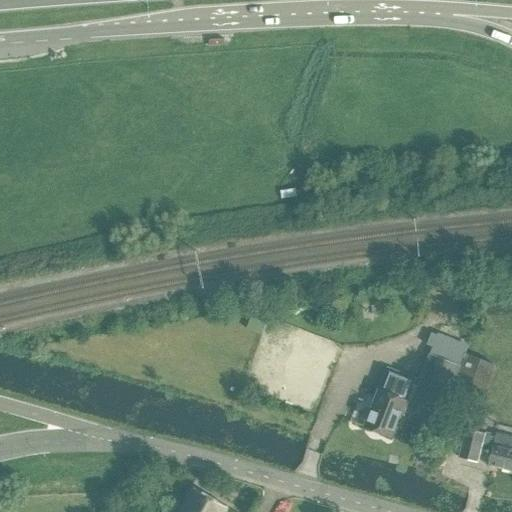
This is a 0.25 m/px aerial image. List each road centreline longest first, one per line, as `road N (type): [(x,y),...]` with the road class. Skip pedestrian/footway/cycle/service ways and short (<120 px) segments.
road 1 (secondary): [(0,41),(178,20),(419,12)]
road 2 (residential): [(398,511),(145,444)]
